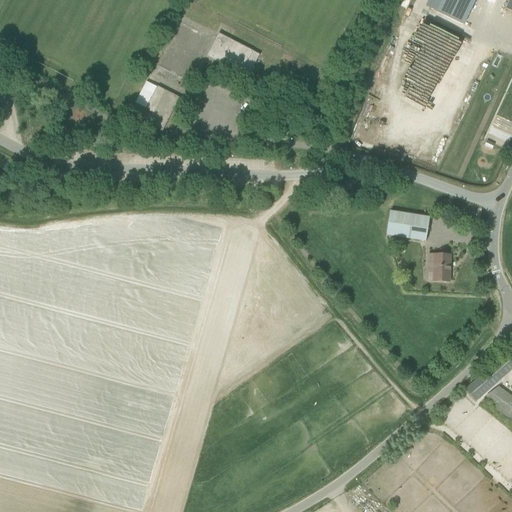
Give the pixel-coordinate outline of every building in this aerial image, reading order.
[(443,0),(437,13),(464,25),(475,0),(443,0)] [(207,57),(243,76),(248,78),(260,56),(218,35),(207,57)] [(154,113),(148,123),(162,131),(179,99),(157,87),(146,109),(154,113)] [(426,242),(430,218),(390,211),(386,235),(426,242)] [(428,273),(433,273),(433,282),(449,282),(450,255),(429,255),(428,273)] [(475,402),(511,369),(511,355),(508,351),(465,390),(475,402)] [(511,420),(511,396),(498,387),(486,396),(495,408),(511,420)]
